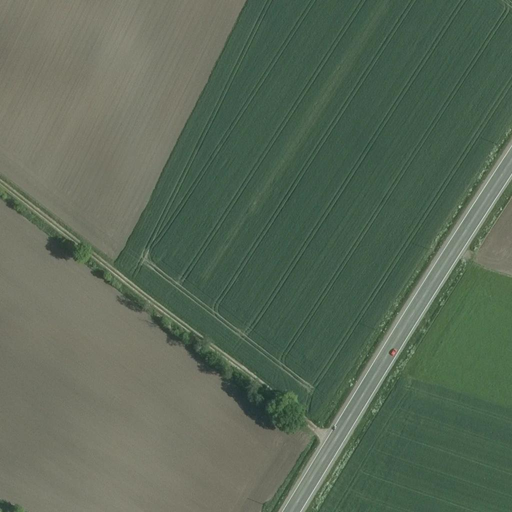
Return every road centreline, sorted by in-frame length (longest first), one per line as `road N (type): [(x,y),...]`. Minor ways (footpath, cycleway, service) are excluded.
road 1 (track): [(0,184),(333,445)]
road 2 (secondary): [(511,163),(293,511)]
